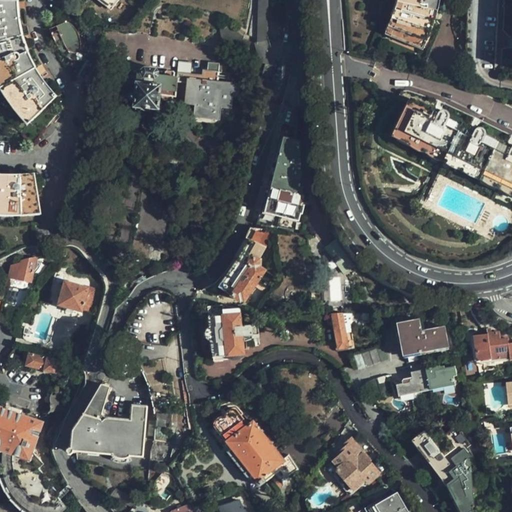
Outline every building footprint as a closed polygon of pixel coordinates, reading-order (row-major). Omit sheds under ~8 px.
[(0,0),(0,72),(7,88),(20,108),(30,120),(56,96),(50,89),(41,76),(34,64),(30,55),(26,45),(22,32),(19,14),(18,0),(0,0)] [(400,0),(400,3),(396,15),(388,33),(425,50),(431,38),(437,23),(441,7),(442,0),(400,0)] [(80,51),(82,44),(79,34),(77,30),(75,28),(72,26),(68,25),(63,25),(49,30),(61,59),(70,63),(74,64),(78,64),(74,57),(80,51)] [(192,120),(218,123),(219,110),(229,111),(231,100),(236,100),(237,86),(216,84),(217,78),(201,76),(201,77),(158,72),(154,70),(143,69),(140,70),(140,74),(136,74),(132,108),(157,110),(158,96),(183,98),(183,107),(193,108),(192,120)] [(511,143),(508,144),(506,147),(486,138),(487,134),(486,131),(483,128),(481,127),(477,127),(474,128),(472,131),(452,122),(453,118),(452,115),(450,112),(447,110),(443,111),(440,112),(438,115),(411,102),(405,113),(409,116),(399,138),(511,192),(511,143)] [(301,195),(303,186),(298,185),(301,175),(297,142),(293,141),(298,113),(285,110),(256,223),(271,225),(274,216),(297,222),(299,214),(301,214),(302,205),(300,204),(302,196),(301,195)] [(30,212),(38,211),(35,173),(20,175),(10,174),(0,173),(0,212),(7,213),(30,212)] [(261,228),(250,227),(249,228),(244,240),(235,257),(237,258),(218,288),(240,301),(254,280),(267,287),(272,279),(248,265),(259,245),(257,243),(259,239),(261,228)] [(36,259),(35,257),(21,261),(20,264),(10,267),(7,269),(1,271),(7,276),(29,283),(33,267),(54,263),(53,255),(36,259)] [(62,289),(64,282),(54,279),(52,286),(62,289)] [(94,289),(64,282),(62,289),(57,306),(88,313),(94,289)] [(217,304),(207,307),(209,326),(205,332),(206,337),(211,342),(214,361),(229,359),(232,361),(241,360),(245,357),(242,342),(246,342),(254,338),(258,337),(256,325),(241,326),(238,309),(226,309),(226,305),(217,304)] [(2,307),(0,316),(0,319),(1,320),(5,322),(9,325),(12,328),(16,312),(2,307)] [(343,313),(332,314),(333,319),(335,331),(339,349),(348,348),(343,313)] [(447,348),(443,325),(419,329),(417,320),(411,322),(409,314),(395,317),(402,356),(405,356),(406,363),(419,361),(422,357),(421,353),(447,348)] [(511,360),(511,344),(509,345),(508,339),(501,340),(500,333),(477,335),(477,343),(476,343),(477,361),(510,358),(510,361),(511,360)] [(353,356),(357,369),(359,369),(387,359),(382,345),(353,356)] [(66,375),(69,364),(28,353),(25,366),(66,375)] [(127,356),(114,353),(112,360),(107,370),(120,374),(127,356)] [(160,355),(153,356),(138,360),(148,385),(155,409),(173,405),(160,355)] [(423,363),(410,365),(412,379),(410,382),(396,385),(397,394),(455,384),(453,376),(455,376),(454,368),(442,371),(441,369),(425,372),(423,363)] [(388,391),(385,375),(366,381),(370,397),(388,391)] [(109,387),(101,384),(100,384),(98,390),(73,430),(71,449),(142,455),(147,406),(132,405),(130,420),(107,418),(102,412),(110,388),(109,387)] [(44,423),(0,408),(0,451),(2,451),(6,452),(4,460),(5,474),(6,479),(11,484),(7,488),(28,511),(29,511),(33,509),(35,511),(40,511),(41,511),(64,511),(68,509),(57,498),(59,496),(48,484),(51,481),(40,470),(44,466),(33,454),(44,423)] [(283,457),(253,420),(246,425),(233,409),(231,409),(227,409),(225,411),(223,412),(222,417),(220,417),(216,418),(213,421),(212,423),(212,425),(256,479),(255,481),(259,486),(274,475),(278,479),(282,477),(284,479),(286,479),(288,477),(289,474),(297,468),(288,454),(283,457)] [(471,463),(467,458),(472,455),(466,448),(470,445),(460,434),(457,436),(452,429),(445,435),(440,429),(434,434),(431,431),(426,434),(424,432),(415,439),(445,478),(443,479),(449,486),(447,487),(459,507),(473,500),(471,463)] [(383,472),(365,454),(367,452),(352,437),(346,443),(348,445),(342,451),(344,454),(328,470),(351,494),(368,478),(373,482),(383,472)] [(403,511),(393,495),(366,511),(403,511)] [(243,511),(238,501),(219,507),(221,511),(243,511)] [(208,511),(207,510),(201,511),(196,511),(193,505),(191,502),(169,511),(208,511)]
